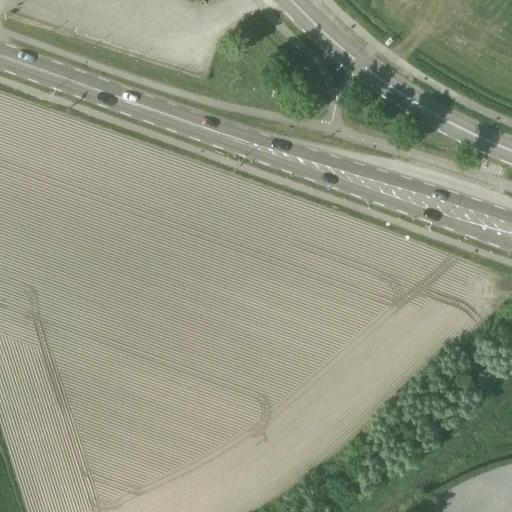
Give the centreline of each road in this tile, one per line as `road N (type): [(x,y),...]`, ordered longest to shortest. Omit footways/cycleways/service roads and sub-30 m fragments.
road 1 (primary): [(511,234),(0,56)]
road 2 (secondary): [(511,147),(414,103),(293,0)]
